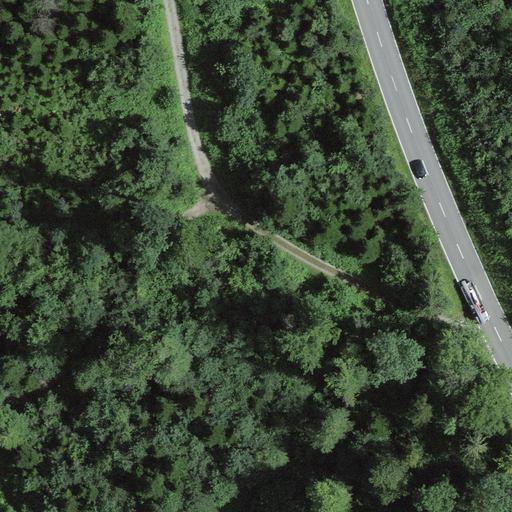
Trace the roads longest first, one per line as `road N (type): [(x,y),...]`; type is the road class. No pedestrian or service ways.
road 1 (tertiary): [(366,0),(425,168),(511,362)]
road 2 (track): [(213,186),(278,242),(344,276),(454,325),(494,324)]
road 3 (track): [(168,0),(192,127),(213,186)]
road 4 (track): [(213,186),(130,275)]
